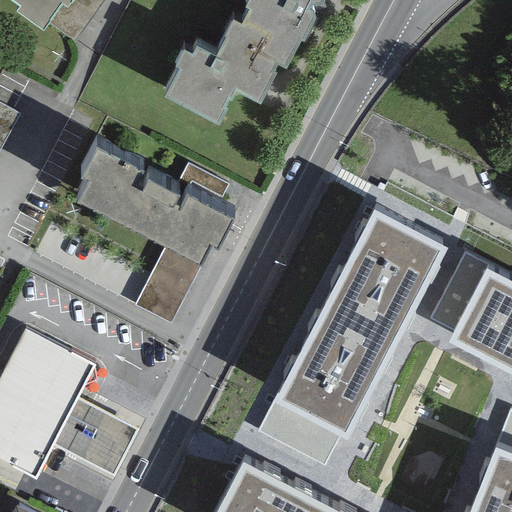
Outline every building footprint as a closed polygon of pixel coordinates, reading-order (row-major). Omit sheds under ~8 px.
[(23,0),(43,13),(51,0),(23,0)] [(246,0),(241,10),(233,6),(224,22),(226,23),(215,43),(196,32),(191,40),(183,36),(175,53),(179,55),(164,83),(219,111),(228,94),(226,93),(229,87),(231,88),(236,79),(260,92),(277,60),(274,58),(277,52),(286,56),(301,28),(303,29),(315,5),(313,0),(246,0)] [(0,158),(22,117),(0,105),(0,158)] [(142,154),(97,130),(81,160),(88,164),(77,186),(170,234),(200,250),(211,229),(216,232),(218,233),(234,201),(187,177),(180,191),(174,188),(180,177),(148,160),(142,171),(135,167),(142,154)] [(446,250),(375,213),(274,402),(345,439),(446,250)] [(171,321),(216,232),(211,229),(200,250),(170,234),(134,301),(171,321)] [(511,284),(487,272),(450,343),(511,374),(511,284)] [(26,325),(0,374),(0,455),(34,473),(52,438),(76,392),(93,360),(26,325)] [(136,423),(76,392),(52,438),(112,470),(136,423)] [(511,511),(511,456),(497,450),(470,511),(511,511)] [(336,511),(239,464),(214,511),(336,511)] [(54,511),(16,492),(5,511),(54,511)]
